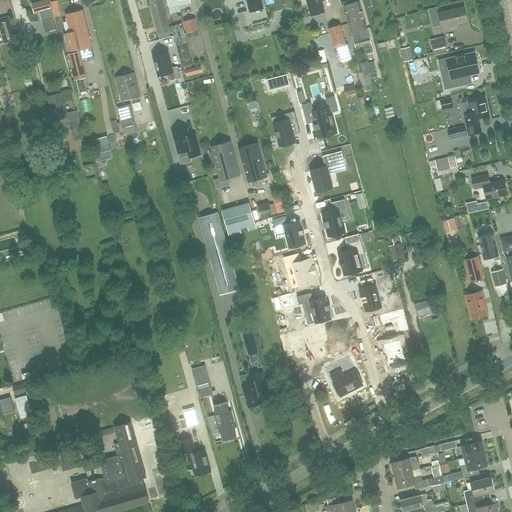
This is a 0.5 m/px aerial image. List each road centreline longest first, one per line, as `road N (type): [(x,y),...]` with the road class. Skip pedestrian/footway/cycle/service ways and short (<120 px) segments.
road 1 (residential): [(383,429),(353,311),(329,280),(298,152)]
road 2 (tertiary): [(383,429),(229,511)]
road 3 (tertiary): [(511,359),(383,429)]
